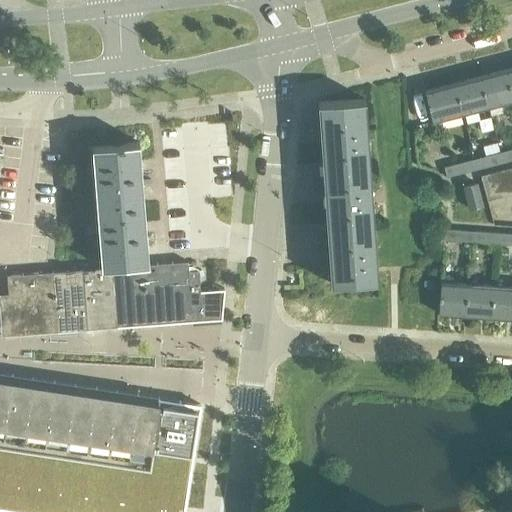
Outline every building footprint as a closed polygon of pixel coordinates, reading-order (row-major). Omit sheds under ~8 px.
[(509,102),(511,101),(511,69),(501,72),(509,102)] [(501,72),(476,79),(483,109),(509,102),(501,72)] [(476,79),(450,86),(458,116),(483,109),(476,79)] [(458,116),(450,86),(425,92),(425,91),(424,91),(432,123),(434,123),(433,122),(458,116)] [(365,102),(366,102),(365,100),(318,104),(318,105),(319,105),(323,164),(369,161),(365,102)] [(139,144),(94,147),(99,208),(143,205),(139,144)] [(511,151),(501,154),(503,164),(511,161),(511,151)] [(482,169),(503,164),(501,154),(480,159),(482,169)] [(373,221),(369,161),(323,164),(327,224),(373,221)] [(471,162),(444,169),(447,178),(473,171),(471,162)] [(499,198),(511,195),(504,171),(493,174),(499,198)] [(481,177),(487,201),(499,198),(493,174),(481,177)] [(476,185),(464,189),(469,211),(482,207),(476,185)] [(143,205),(99,208),(103,270),(113,269),(148,266),(143,205)] [(373,221),(327,224),(331,284),(330,284),(330,285),(378,282),(378,281),(377,281),(373,221)] [(444,231),(443,241),(465,242),(466,233),(444,231)] [(496,244),(496,235),(474,233),(474,243),(496,244)] [(511,235),(496,235),(496,244),(511,245),(511,235)] [(148,266),(113,269),(116,319),(117,329),(127,328),(167,325),(222,321),(225,290),(207,292),(200,292),(199,272),(189,273),(188,263),(150,266),(148,266)] [(53,273),(7,277),(8,295),(11,327),(12,336),(117,329),(116,319),(113,269),(103,270),(102,270),(83,271),(53,273)] [(439,314),(467,316),(469,286),(441,284),(441,282),(440,282),(438,315),(439,315),(439,314)] [(496,287),(469,286),(467,316),(494,318),(496,287)] [(511,288),(496,287),(494,318),(511,319),(511,288)] [(0,509),(19,511),(184,511),(201,406),(0,375),(0,509)]
